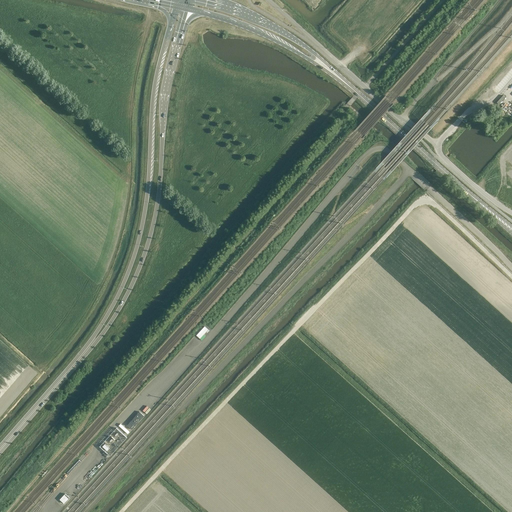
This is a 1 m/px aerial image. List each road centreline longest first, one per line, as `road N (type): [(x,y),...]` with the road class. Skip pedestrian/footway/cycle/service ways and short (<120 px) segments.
road 1 (track): [(121,511),(416,204),(440,207),(511,276)]
road 2 (track): [(345,107),(339,130),(6,511)]
road 3 (secondary): [(92,341),(129,290),(150,235),(163,102),(186,8)]
road 4 (secondary): [(171,23),(153,86),(140,232),(92,341)]
road 5 (unclassified): [(511,213),(267,0)]
road 6 (secondary): [(509,229),(352,88)]
road 7 (secondary): [(186,8),(257,31),(352,88)]
road 8 (secondary): [(352,88),(289,34),(217,0)]
road 9 (secondary): [(0,448),(92,341)]
